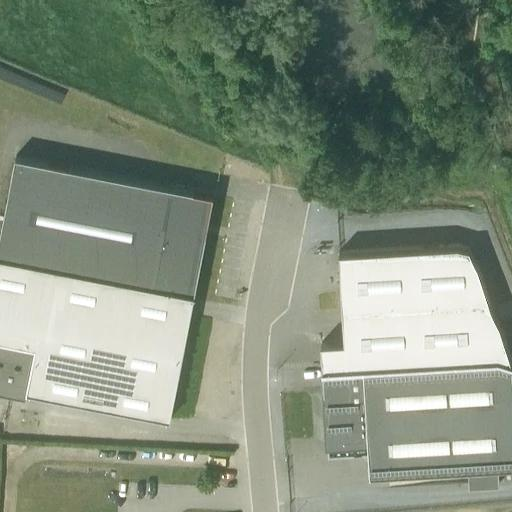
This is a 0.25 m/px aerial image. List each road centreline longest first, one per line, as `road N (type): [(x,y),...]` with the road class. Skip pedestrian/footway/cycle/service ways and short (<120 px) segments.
road 1 (unknown): [(131,508),(511,494)]
road 2 (unclassified): [(264,511),(256,328),(288,230)]
road 3 (track): [(142,0),(251,118),(283,169),(288,230)]
road 4 (unknown): [(257,432),(0,415)]
